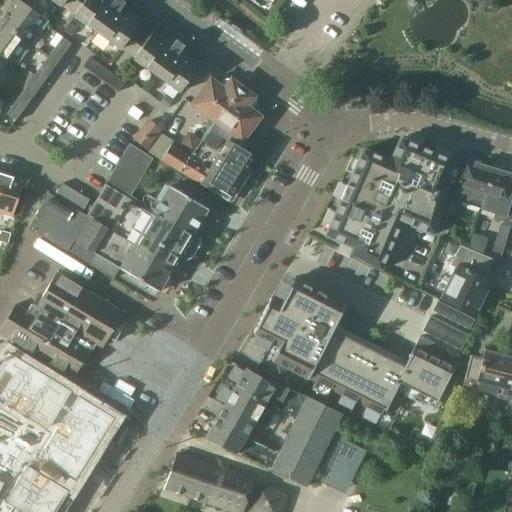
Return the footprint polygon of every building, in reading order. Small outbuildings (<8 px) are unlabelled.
[(47,21),(17,0),(15,0),(0,21),(31,44),(47,21)] [(51,0),(61,6),(61,5),(74,15),(73,16),(120,49),(121,48),(134,58),(133,59),(179,92),(200,64),(154,30),(148,38),(135,29),(141,21),(112,0),(51,0)] [(31,44),(0,21),(0,57),(15,66),(31,44)] [(69,23),(63,31),(71,36),(76,28),(69,23)] [(71,44),(63,38),(53,51),(62,57),(71,44)] [(15,66),(0,57),(0,88),(7,91),(15,66)] [(88,58),(88,59),(82,67),(118,93),(124,84),(88,58)] [(43,83),(52,70),(44,64),(35,77),(43,83)] [(34,96),(43,83),(35,77),(25,90),(34,96)] [(209,129),(240,88),(229,80),(224,81),(219,88),(209,81),(191,105),(210,119),(205,126),(209,129)] [(250,111),(255,104),(254,99),(240,88),(209,129),(214,133),(217,129),(221,131),(223,128),(240,142),(259,117),(250,111)] [(165,96),(160,103),(166,108),(172,101),(165,96)] [(15,122),(24,109),(16,103),(7,116),(15,122)] [(159,130),(156,127),(148,122),(135,140),(146,148),(159,130)] [(231,198),(255,158),(227,141),(214,133),(209,129),(188,158),(187,157),(178,172),(214,193),(216,189),(231,198)] [(190,130),(181,143),(192,151),(201,139),(190,130)] [(453,161),(449,160),(400,138),(390,161),(362,150),(347,185),(340,182),(333,197),(340,200),(325,236),(340,243),(337,250),(361,261),(380,270),(401,221),(432,235),(447,186),(443,184),(453,161)] [(158,291),(173,267),(178,257),(184,261),(190,257),(197,245),(198,237),(192,234),(207,210),(169,187),(155,211),(131,196),(153,159),(129,145),(87,216),(81,213),(89,200),(61,184),(53,197),(48,193),(27,228),(113,278),(119,268),(158,291)] [(178,172),(187,157),(170,147),(161,161),(178,172)] [(482,201),(492,168),(490,168),(489,165),(482,163),(479,164),(464,160),(452,200),(481,209),(483,201),(482,201)] [(507,208),(511,191),(511,174),(506,173),(505,170),(498,168),(495,169),(492,168),(482,201),(483,201),(481,209),(494,213),(493,218),(504,222),(503,225),(505,226),(510,208),(507,208)] [(2,174),(0,179),(0,213),(11,217),(23,181),(2,174)] [(441,219),(435,234),(444,238),(450,223),(441,219)] [(499,224),(497,233),(506,235),(509,227),(505,226),(503,225),(499,224)] [(1,231),(0,235),(0,242),(6,244),(10,234),(1,231)] [(489,259),(454,246),(446,266),(452,269),(440,300),(478,317),(491,283),(481,279),(489,259)] [(117,323),(122,313),(56,273),(31,315),(14,305),(0,329),(0,334),(73,378),(94,343),(102,347),(108,337),(112,339),(120,325),(117,323)] [(270,298),(252,333),(278,346),(271,361),(384,417),(400,386),(435,404),(454,366),(436,358),(429,354),(422,350),(414,346),(404,366),(332,330),(345,304),(294,278),(281,304),(270,298)] [(437,301),(432,311),(439,315),(444,305),(437,301)] [(444,305),(439,315),(446,319),(451,309),(444,305)] [(451,309),(446,319),(454,322),(459,312),(451,309)] [(459,312),(454,322),(461,326),(466,316),(459,312)] [(429,316),(425,324),(435,329),(439,321),(429,316)] [(466,316),(461,326),(468,330),(473,320),(466,316)] [(439,321),(435,329),(445,333),(448,326),(439,321)] [(425,324),(422,331),(431,336),(435,329),(425,324)] [(448,326),(445,333),(454,338),(458,331),(448,326)] [(435,329),(431,336),(441,341),(445,333),(435,329)] [(458,331),(454,338),(464,343),(467,336),(458,331)] [(445,333),(441,341),(450,346),(454,338),(445,333)] [(419,336),(414,346),(422,350),(427,340),(419,336)] [(454,338),(450,346),(460,351),(464,343),(454,338)] [(427,340),(422,350),(429,354),(434,344),(427,340)] [(434,344),(429,354),(436,358),(441,348),(434,344)] [(484,347),(481,358),(469,356),(467,363),(461,389),(473,393),(474,391),(497,397),(507,355),(496,353),(497,350),(484,347)] [(0,511),(9,511),(12,508),(18,511),(55,511),(114,418),(8,352),(0,365),(0,511)] [(511,356),(507,355),(497,397),(511,401),(511,356)] [(244,369),(233,389),(274,412),(277,408),(295,418),(304,397),(288,389),(271,379),(269,383),(244,369)] [(101,388),(96,395),(127,414),(132,407),(101,388)] [(274,412),(233,389),(205,437),(271,470),(306,486),(341,415),(304,397),(295,418),(278,452),(245,436),(253,421),(265,428),(274,412)] [(317,475),(316,476),(346,492),(365,456),(337,441),(319,475),(317,475)] [(176,455),(165,489),(233,511),(241,511),(245,501),(252,504),(250,511),(251,511),(277,511),(284,495),(258,486),(255,494),(248,492),(252,480),(191,460),(176,455)]
